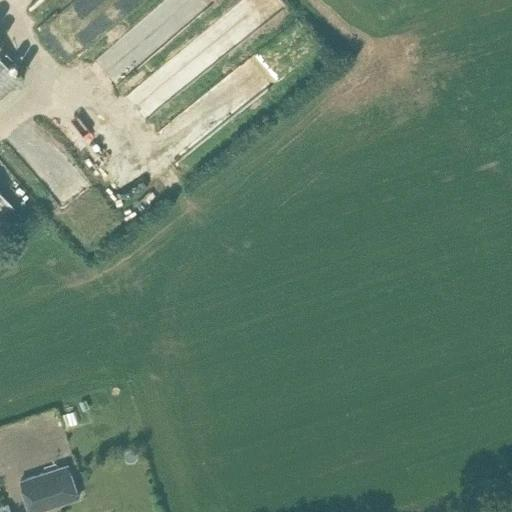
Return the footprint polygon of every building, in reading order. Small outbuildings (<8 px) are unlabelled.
[(152,134),(171,153),(258,105),(237,83),(246,78),(238,64),(256,47),(261,52),(265,60),(270,66),(292,54),(276,69),(283,77),(317,45),(308,27),(297,17),(289,21),(292,26),(281,37),(276,39),(271,30),(287,14),(289,14),(281,0),(242,0),(212,16),(203,7),(124,83),(152,134)] [(0,93),(18,77),(0,56),(0,93)] [(0,217),(14,205),(0,187),(0,217)] [(19,477),(30,511),(31,511),(81,497),(70,461),(19,477)] [(0,511),(12,511),(8,501),(0,504),(0,511)]
